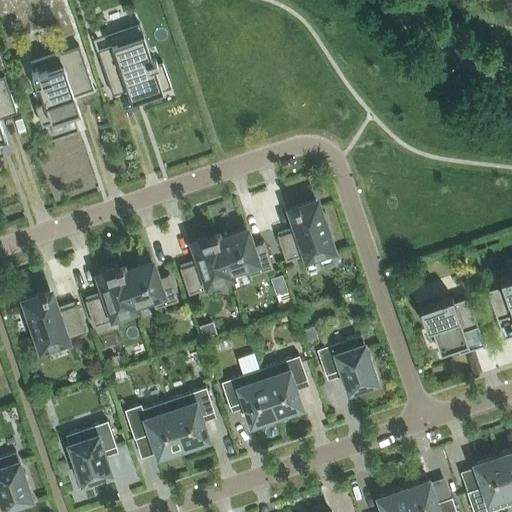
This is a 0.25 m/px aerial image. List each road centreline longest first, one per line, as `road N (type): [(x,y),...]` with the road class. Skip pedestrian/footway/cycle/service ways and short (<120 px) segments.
road 1 (residential): [(425,424),(337,166),(321,148),(296,147),(0,251)]
road 2 (residential): [(425,424),(168,511)]
road 3 (unclassified): [(511,87),(378,0)]
